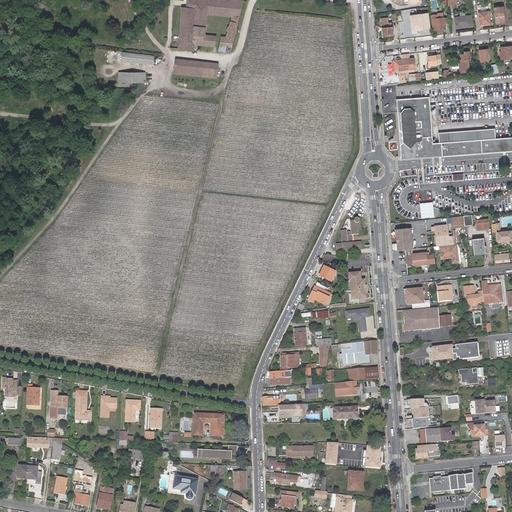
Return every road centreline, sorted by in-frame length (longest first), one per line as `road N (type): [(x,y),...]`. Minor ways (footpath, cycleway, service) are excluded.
road 1 (track): [(0,347),(155,375),(223,98)]
road 2 (track): [(252,0),(232,59),(166,52),(53,218),(0,276)]
road 3 (residential): [(254,401),(0,358)]
road 4 (tertiary): [(360,169),(264,358),(254,401)]
road 5 (primary): [(383,281),(398,469)]
road 6 (primary): [(359,0),(363,161)]
road 7 (residential): [(369,50),(511,33)]
road 8 (residential): [(383,281),(511,268)]
